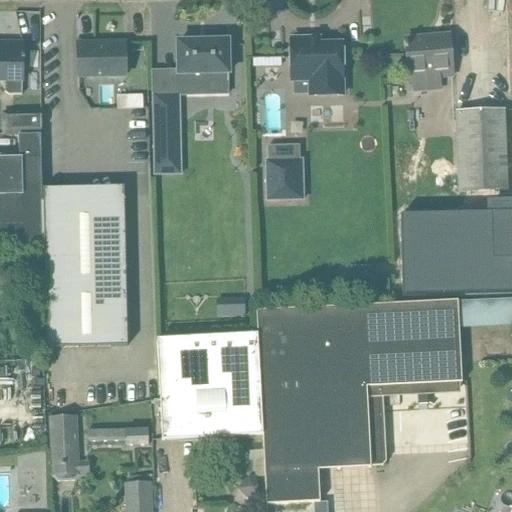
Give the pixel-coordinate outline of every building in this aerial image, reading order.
[(426,79),(452,77),(449,36),(405,40),(405,45),(403,45),(408,95),(428,94),(426,79)] [(319,40),(290,41),(291,83),(307,82),(307,99),(345,98),(344,81),(342,81),(341,45),(319,46),(319,40)] [(180,44),(177,43),(177,46),(178,46),(178,74),(178,76),(179,83),(228,82),(229,82),(228,74),(229,74),(229,72),(228,72),(228,44),(228,42),(226,42),(223,42),(209,43),(196,43),(180,44)] [(78,45),(78,65),(78,78),(125,77),(125,44),(106,45),(107,49),(79,49),(79,45),(78,45)] [(22,84),(24,84),(25,57),(22,57),(22,46),(4,46),(4,51),(0,50),(0,81),(5,81),(5,93),(9,96),(22,95),(22,84)] [(179,95),(153,96),(154,176),(180,176),(179,95)] [(457,114),(459,194),(507,192),(505,113),(457,114)] [(18,136),(41,136),(41,116),(13,116),(13,120),(5,120),(5,136),(18,136)] [(42,237),(42,189),(41,136),(18,136),(19,160),(0,160),(0,242),(42,248),(42,237)] [(427,163),(411,154),(399,177),(415,186),(427,163)] [(301,202),(301,160),(264,161),(265,203),(301,202)] [(128,347),(124,187),(42,189),(42,237),(42,248),(45,349),(128,347)] [(490,214),(401,216),(403,297),(511,294),(511,204),(490,205),(490,214)] [(337,277),(338,297),(389,295),(389,275),(337,277)] [(314,504),(320,503),(319,472),(371,469),(371,466),(382,466),(386,459),(383,398),(460,394),(459,385),(463,384),(463,382),(462,369),(458,302),(256,312),(258,336),(267,502),(267,506),(314,504)] [(475,325),(511,323),(511,306),(474,308),(475,325)] [(267,502),(258,336),(157,341),(162,441),(248,436),(262,436),(262,444),(263,460),(266,502),(267,502)] [(0,395),(17,395),(15,364),(0,364),(0,395)] [(75,418),(49,419),(52,478),(56,478),(59,480),(74,480),(78,477),(90,476),(89,460),(78,461),(75,418)] [(88,431),(89,441),(148,439),(148,429),(88,431)] [(263,460),(262,444),(248,445),(249,461),(263,460)] [(151,511),(150,484),(153,484),(152,476),(129,477),(129,484),(125,485),(125,511),(151,511)] [(247,479),(237,489),(248,499),(257,488),(247,479)] [(327,511),(327,503),(320,503),(314,504),(313,511),(327,511)]
